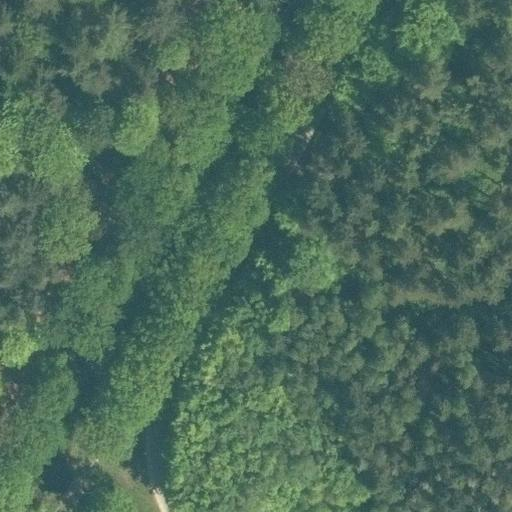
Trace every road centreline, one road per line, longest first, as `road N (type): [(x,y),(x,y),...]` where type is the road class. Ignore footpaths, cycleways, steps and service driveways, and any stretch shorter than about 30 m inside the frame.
road 1 (unclassified): [(374,0),(164,391),(160,466),(176,511)]
road 2 (track): [(244,0),(0,450)]
